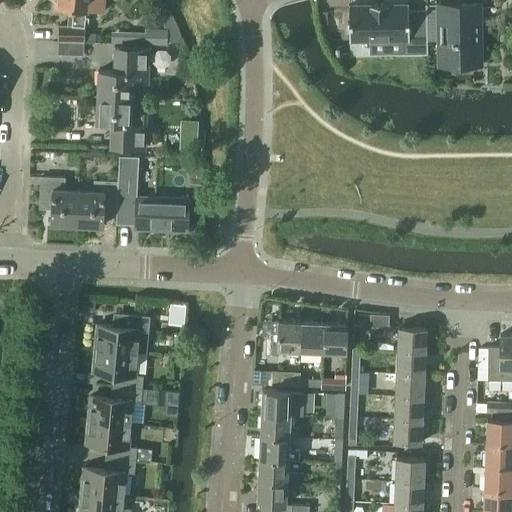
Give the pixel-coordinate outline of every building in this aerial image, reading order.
[(49,0),(49,2),(55,2),(55,6),(73,8),(71,24),(58,24),(57,40),(84,41),(95,42),(95,33),(84,32),(84,26),(86,8),(103,10),(104,0),(49,0)] [(427,3),(426,3),(426,40),(439,39),(439,63),(479,63),(478,2),(462,3),(438,3),(438,7),(427,7),(427,3)] [(370,4),(348,4),(348,40),(401,39),(402,53),(426,53),(426,3),(425,3),(425,8),(408,8),(408,3),(386,4),(386,3),(370,4)] [(151,30),(150,44),(181,45),(181,36),(170,13),(159,18),(165,31),(151,30)] [(98,70),(97,95),(132,97),(133,82),(147,83),(149,48),(114,46),(114,71),(98,70)] [(132,97),(97,95),(95,121),(111,122),(110,145),(144,147),(146,112),(132,111),(132,97)] [(181,120),(179,149),(197,150),(198,121),(181,120)] [(116,215),(115,222),(134,223),(134,227),(186,230),(188,198),(136,195),(138,155),(118,154),(117,176),(117,181),(116,207),(116,211),(116,215)] [(50,224),(76,225),(78,189),(63,189),(64,177),(39,176),(38,208),(51,209),(50,224)] [(116,207),(117,181),(92,180),(92,189),(78,189),(76,225),(102,225),(102,211),(116,211),(116,207)] [(82,297),(81,308),(93,309),(94,298),(82,297)] [(358,312),(358,322),(368,323),(369,313),(358,312)] [(148,316),(124,314),(123,326),(96,323),(94,347),(137,351),(145,352),(148,316)] [(301,349),(302,321),(278,320),(278,334),(267,333),(266,353),(278,353),(278,348),(301,349)] [(325,322),(302,321),(301,349),(323,350),(325,322)] [(348,323),(325,322),(323,350),(346,351),(348,323)] [(398,325),(397,349),(425,350),(426,327),(398,325)] [(487,347),(487,379),(511,379),(511,333),(500,333),(499,345),(487,345),(487,347)] [(377,340),(376,348),(392,348),(392,345),(377,340)] [(118,373),(117,385),(142,388),(143,375),(135,374),(137,351),(94,347),(92,371),(118,373)] [(397,349),(396,372),(424,373),(425,350),(397,349)] [(276,371),(275,383),(298,384),(299,378),(299,373),(276,371)] [(396,372),(395,394),(423,396),(424,373),(396,372)] [(322,379),(321,385),(345,387),(345,380),(322,379)] [(90,395),(87,419),(130,423),(132,400),(140,401),(142,388),(117,385),(116,397),(90,395)] [(262,389),(261,412),(289,413),(302,414),(303,391),(262,389)] [(395,394),(394,417),(422,418),(423,396),(395,394)] [(497,401),(497,410),(508,411),(511,410),(511,401),(508,402),(497,401)] [(261,412),(260,434),(288,436),(298,436),(299,426),(289,426),(289,413),(261,412)] [(394,417),(392,441),(420,442),(422,418),(394,417)] [(111,445),(110,457),(135,459),(136,446),(128,445),(130,423),(87,419),(85,443),(111,445)] [(511,420),(487,419),(486,443),(511,443),(511,420)] [(260,434),(259,457),(287,458),(297,459),(298,449),(288,448),(288,436),(260,434)] [(511,443),(486,443),(485,465),(511,466),(511,443)] [(347,454),(346,478),(353,478),(354,455),(358,455),(358,457),(366,457),(367,450),(347,449),(347,454)] [(396,456),(395,480),(423,481),(424,458),(416,457),(396,456)] [(83,467),(81,491),(124,495),(126,472),(134,473),(135,459),(110,457),(109,469),(83,467)] [(259,457),(258,479),(286,481),(296,481),(297,471),(287,471),(287,458),(259,457)] [(511,466),(485,465),(484,488),(511,489),(511,478),(511,466)] [(346,478),(345,500),(352,501),(352,488),(364,488),(365,478),(353,478),(346,478)] [(258,479),(257,503),(267,503),(266,511),(308,511),(308,505),(285,504),(286,481),(258,479)] [(395,480),(394,503),(422,504),(423,481),(395,480)] [(329,483),(329,494),(339,495),(339,483),(333,483),(329,483)] [(484,488),(483,511),(504,511),(511,511),(511,489),(484,488)] [(130,511),(130,508),(122,507),(124,495),(81,491),(78,511),(130,511)] [(382,502),(381,511),(421,511),(422,504),(394,503),(382,502)]
